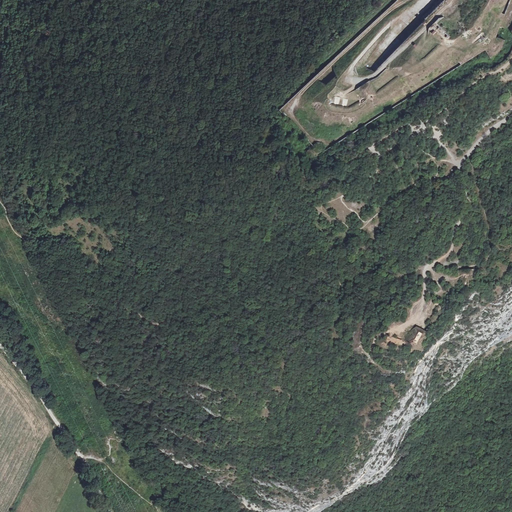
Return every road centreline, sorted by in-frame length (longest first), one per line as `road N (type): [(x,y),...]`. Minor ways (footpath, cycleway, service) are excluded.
road 1 (track): [(511,116),(458,163),(469,198),(465,214),(451,248),(426,268),(419,312),(393,329)]
road 2 (track): [(407,1),(351,66),(347,74),(358,83),(453,0)]
road 3 (track): [(411,0),(296,101),(307,128),(341,134)]
road 4 (track): [(0,345),(111,511)]
